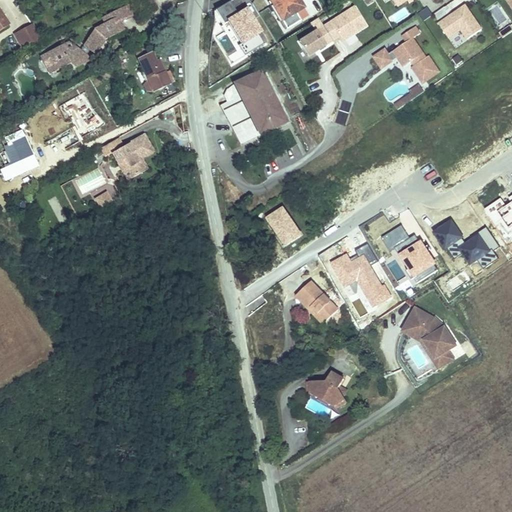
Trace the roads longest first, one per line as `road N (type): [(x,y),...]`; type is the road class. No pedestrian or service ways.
road 1 (unclassified): [(274,511),(192,94),(189,35),(197,0)]
road 2 (unknown): [(192,94),(83,148)]
